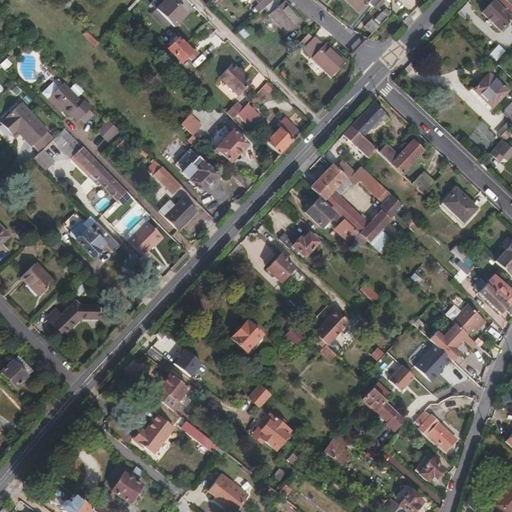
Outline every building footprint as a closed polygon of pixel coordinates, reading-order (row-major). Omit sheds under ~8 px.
[(155,9),(164,1),(163,0),(152,0),(149,3),(153,7),(155,9)] [(186,14),(171,0),(164,0),(164,1),(155,9),(168,22),(173,27),(186,14)] [(284,0),(283,0),(281,2),(279,0),(272,0),(264,7),(269,12),(267,13),(285,34),(301,21),(284,0)] [(367,2),(373,6),(378,0),(345,0),(358,12),(367,2)] [(498,29),(511,14),(511,7),(506,2),(500,8),(492,0),(491,0),(490,0),(480,11),(498,29)] [(492,0),(500,8),(506,2),(504,0),(492,0)] [(157,20),(164,27),(168,22),(155,9),(153,7),(143,18),(151,26),(157,20)] [(381,23),(387,17),(381,11),(375,18),(381,23)] [(378,26),(381,23),(375,18),(372,21),(378,26)] [(378,26),(372,21),(371,19),(364,27),(372,34),(378,26)] [(325,41),(322,43),(314,35),(302,47),(311,56),(310,57),(331,77),(346,61),(325,41)] [(191,59),(195,55),(177,37),(166,48),(180,61),(186,55),(191,59)] [(219,73),(235,90),(234,92),(236,93),(249,81),(230,62),(219,73)] [(219,73),(217,75),(234,92),(235,90),(219,73)] [(493,104),(505,91),(487,73),(472,89),(481,97),(483,95),(493,104)] [(82,99),(80,102),(62,82),(49,95),(68,114),(69,112),(76,119),(89,106),(82,99)] [(241,107),(235,101),(228,108),(234,114),(235,113),(241,107)] [(241,107),(235,113),(239,117),(249,106),(246,102),(241,107)] [(389,118),(371,102),(349,125),(360,136),(379,116),(386,122),(389,118)] [(37,154),(53,138),(19,103),(0,120),(0,125),(9,135),(14,130),(37,154)] [(253,109),(249,106),(239,117),(242,120),(253,109)] [(225,111),(231,117),(234,114),(228,108),(225,111)] [(248,125),(258,114),(253,109),(242,120),(248,125)] [(191,135),(201,125),(188,113),(179,123),(191,135)] [(296,131),(282,116),(275,123),(290,137),(296,131)] [(291,138),(290,137),(275,123),(272,126),(275,129),(270,135),(264,140),(277,153),(291,138)] [(97,135),(109,144),(118,133),(107,124),(97,135)] [(367,158),(375,149),(360,136),(349,125),(341,134),(367,158)] [(272,126),(266,132),(270,135),(275,129),(272,126)] [(228,161),(246,143),(231,129),(212,150),(215,153),(217,150),(228,161)] [(193,145),(197,141),(191,135),(187,139),(193,145)] [(497,162),(511,148),(500,137),(487,152),(497,162)] [(411,139),(397,154),(389,163),(399,172),(422,149),(411,139)] [(77,142),(68,150),(90,172),(99,164),(77,142)] [(385,143),(377,151),(389,163),(397,154),(385,143)] [(200,192),(216,174),(189,149),(174,165),(182,171),(180,173),(188,179),(187,180),(200,192)] [(41,154),(34,160),(44,171),(50,165),(41,154)] [(439,177),(451,164),(448,161),(436,174),(439,177)] [(125,190),(122,187),(99,164),(90,172),(116,199),(125,190)] [(360,165),(347,178),(332,164),(309,188),(318,196),(321,199),(330,191),(332,188),(338,193),(350,181),(351,182),(363,168),(360,165)] [(171,192),(178,185),(159,167),(152,174),(171,192)] [(128,179),(134,186),(144,177),(138,170),(128,179)] [(245,188),(250,182),(238,171),(233,176),(245,188)] [(366,171),(360,178),(371,189),(378,183),(366,171)] [(422,194),(434,182),(422,171),(410,183),(422,194)] [(384,200),(390,193),(378,183),(371,189),(384,200)] [(464,219),(475,207),(455,188),(442,202),(462,221),(464,219)] [(330,191),(321,199),(334,211),(341,217),(349,208),(330,191)] [(321,199),(318,196),(316,198),(332,213),(334,211),(321,199)] [(176,230),(195,211),(182,198),(174,206),(163,218),(176,230)] [(319,227),(332,213),(316,198),(303,211),(319,227)] [(168,200),(157,211),(163,218),(174,206),(168,200)] [(349,208),(341,217),(342,218),(354,229),(358,233),(366,224),(349,208)] [(381,209),(366,224),(358,233),(367,242),(380,228),(386,233),(394,224),(388,219),(390,218),(381,209)] [(78,217),(65,230),(67,232),(80,219),(78,217)] [(348,235),(354,229),(342,218),(337,225),(348,235)] [(88,227),(83,222),(80,219),(67,232),(90,256),(97,250),(94,247),(100,241),(104,244),(109,250),(116,244),(94,221),(88,227)] [(140,256),(161,236),(145,220),(125,240),(140,256)] [(303,256),(316,241),(307,232),(301,239),(298,236),(293,242),(283,233),(278,238),(288,247),(290,245),(303,256)] [(57,254),(64,248),(51,236),(45,242),(57,254)] [(494,261),(511,242),(508,238),(490,258),(494,261)] [(97,250),(104,244),(100,241),(94,247),(97,250)] [(511,241),(511,242),(494,261),(511,278),(511,276),(511,241)] [(456,243),(450,250),(456,256),(462,250),(456,243)] [(462,261),(468,255),(462,250),(456,256),(462,261)] [(279,281),(292,266),(279,253),(265,268),(279,281)] [(38,294),(54,279),(35,261),(20,275),(38,294)] [(511,293),(492,275),(485,283),(511,308),(511,293)] [(511,315),(511,308),(485,283),(484,282),(475,291),(497,312),(501,307),(507,312),(507,313),(508,315),(509,316),(511,315)] [(98,305),(78,305),(73,300),(60,312),(51,322),(61,333),(78,317),(98,317),(98,305)] [(466,303),(451,320),(454,323),(465,333),(471,326),(475,330),(483,320),(480,317),(480,316),(466,303)] [(55,307),(45,316),(51,322),(60,312),(55,307)] [(334,309),(313,333),(315,335),(326,345),(348,321),(334,309)] [(243,351),(259,333),(245,319),(228,337),(243,351)] [(455,349),(453,346),(465,333),(454,323),(434,345),(447,357),(455,349)] [(298,341),(288,332),(284,336),(295,346),(298,341)] [(328,360),(334,353),(326,345),(315,335),(312,338),(321,347),(318,350),(328,360)] [(182,351),(171,369),(191,380),(202,362),(182,351)] [(0,370),(15,386),(26,375),(11,360),(0,370)] [(403,366),(386,381),(398,394),(415,379),(403,366)] [(186,387),(168,373),(158,388),(174,401),(186,387)] [(390,392),(377,380),(370,387),(383,399),(390,392)] [(246,399),(258,411),(271,397),(259,385),(246,399)] [(393,430),(403,418),(383,399),(370,387),(360,398),(373,410),(373,409),(386,420),(384,422),(393,430)] [(179,404),(174,401),(158,388),(152,395),(173,411),(179,404)] [(444,450),(455,439),(424,410),(413,421),(419,426),(417,428),(424,435),(426,433),(444,450)] [(152,454),(173,427),(155,413),(150,420),(151,421),(143,431),(141,430),(133,439),(152,454)] [(274,449),(289,430),(267,413),(260,421),(264,424),(255,434),(274,449)] [(217,446),(192,426),(185,421),(180,427),(213,452),(217,446)] [(133,439),(141,430),(139,428),(132,438),(133,439)] [(511,447),(511,432),(510,431),(503,440),(511,447)] [(334,460),(340,451),(328,442),(321,450),(334,460)] [(292,462),(300,452),(294,448),(287,457),(292,462)] [(435,477),(442,468),(426,455),(417,465),(420,468),(417,472),(426,479),(431,474),(435,477)] [(128,502),(140,484),(121,472),(110,490),(128,502)] [(229,511),(232,511),(247,494),(219,473),(206,490),(213,496),(221,501),(219,504),(229,511)] [(88,496),(90,493),(79,484),(73,493),(91,506),(94,501),(88,496)] [(504,511),(510,511),(511,510),(511,484),(494,504),(504,511)] [(398,504),(391,511),(410,511),(422,499),(409,488),(396,503),(398,504)] [(86,511),(90,507),(91,506),(73,493),(72,494),(66,502),(64,501),(63,501),(59,505),(59,507),(61,508),(60,509),(64,511),(86,511)] [(213,496),(212,498),(219,504),(221,501),(213,496)]
